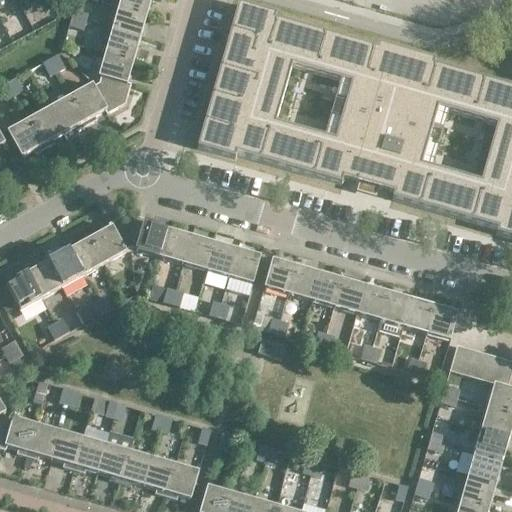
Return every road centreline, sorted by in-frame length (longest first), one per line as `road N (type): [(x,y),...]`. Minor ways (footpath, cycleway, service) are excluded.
road 1 (residential): [(142,170),(511,285)]
road 2 (unknown): [(430,42),(374,240)]
road 3 (residential): [(191,0),(142,170)]
road 4 (residential): [(0,238),(118,174),(142,170)]
